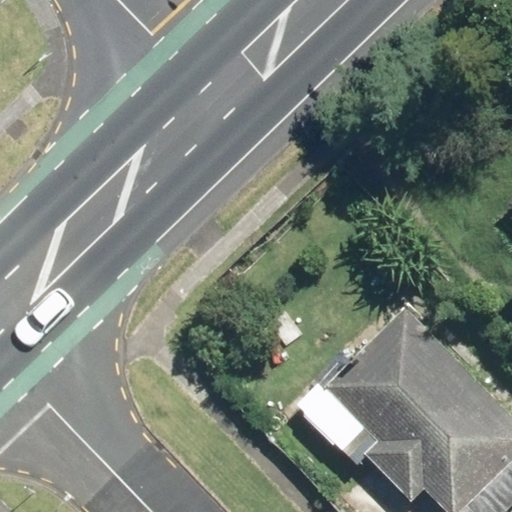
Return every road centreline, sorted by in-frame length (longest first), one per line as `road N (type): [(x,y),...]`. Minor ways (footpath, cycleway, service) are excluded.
road 1 (primary): [(0,321),(214,104)]
road 2 (residential): [(150,511),(0,356)]
road 3 (primary): [(214,104),(323,0)]
road 4 (residential): [(114,0),(214,104)]
